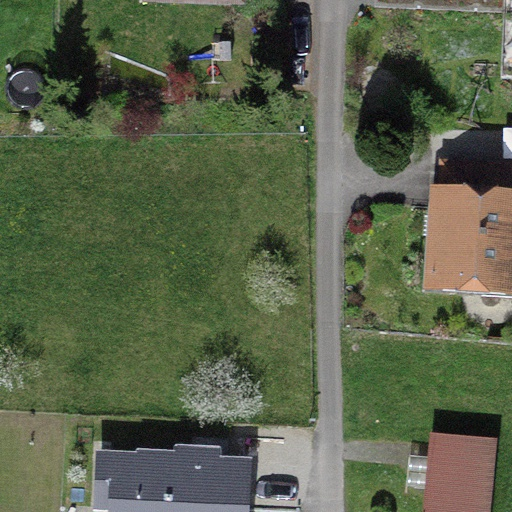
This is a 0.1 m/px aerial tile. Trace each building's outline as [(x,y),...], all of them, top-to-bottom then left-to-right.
[(0,0),(0,7),(33,9),(33,0),(0,0)] [(380,0),(381,8),(506,11),(506,0),(380,0)] [(511,171),(440,167),(432,283),(511,288),(511,267),(511,171)] [(424,511),(482,511),(488,446),(431,441),(424,511)] [(237,511),(240,471),(191,469),(192,464),(161,462),(161,467),(98,464),(96,507),(109,507),(109,511),(237,511)]
